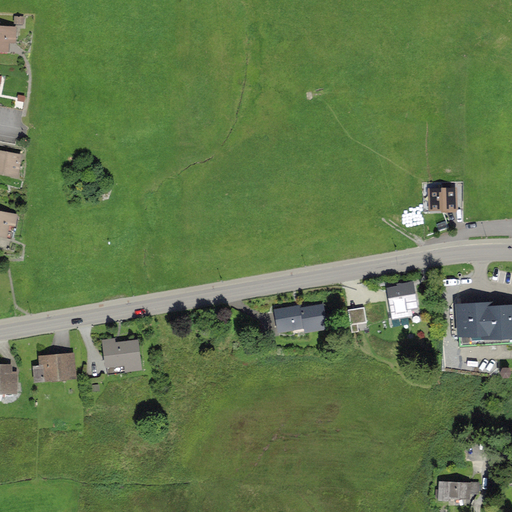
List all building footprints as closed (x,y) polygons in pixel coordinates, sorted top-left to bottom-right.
[(25,18),(14,18),(14,25),(24,26),(25,18)] [(17,30),(0,29),(0,54),(9,55),(9,45),(16,45),(17,30)] [(23,157),(0,152),(0,177),(19,181),(23,157)] [(463,183),(428,184),(429,214),(464,213),(463,183)] [(1,214),(0,213),(0,239),(8,240),(10,227),(16,228),(18,216),(1,214)] [(417,286),(392,288),(395,312),(419,310),(417,286)] [(511,305),(455,310),(458,349),(511,345),(511,305)] [(301,307),(273,311),(277,335),(303,331),(304,337),(329,333),(325,306),(300,309),(301,307)] [(115,340),(102,342),(107,378),(144,373),(139,341),(115,344),(115,340)] [(75,355),(39,358),(39,368),(33,368),(34,385),(77,382),(75,355)] [(12,366),(0,366),(0,395),(17,396),(17,373),(12,373),(12,366)] [(471,485),(439,483),(438,502),(460,503),(460,500),(470,501),(470,496),(471,485)] [(471,483),(471,485),(470,496),(479,497),(480,483),(471,483)]
